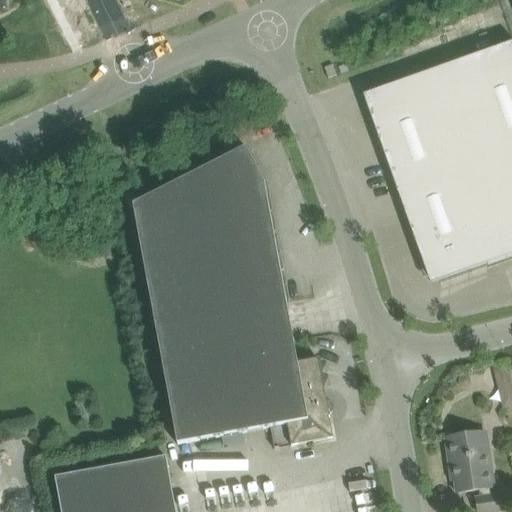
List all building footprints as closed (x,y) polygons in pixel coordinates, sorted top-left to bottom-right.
[(511,42),(363,96),(417,247),(418,247),(428,275),(430,274),(439,279),(440,281),(487,264),(488,265),(511,256),(511,42)] [(367,75),(364,65),(354,69),(357,78),(367,75)] [(137,225),(177,442),(328,411),(318,359),(298,363),(265,184),(247,148),(134,206),(137,225)] [(511,383),(506,361),(493,364),(498,381),(504,408),(511,406),(511,383)] [(328,411),(177,442),(178,445),(274,427),(275,449),(333,439),(328,411)] [(494,488),(486,433),(446,438),(452,481),(455,481),(457,494),(479,491),(480,499),(476,499),(478,511),(493,511),(504,510),(502,495),(491,497),(490,489),(494,488)] [(175,511),(165,457),(55,478),(61,511),(175,511)]
